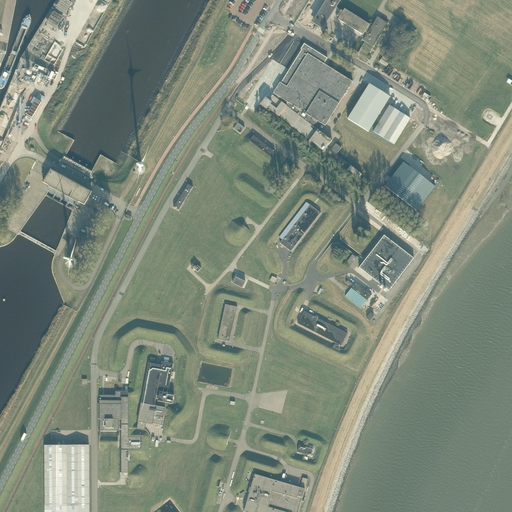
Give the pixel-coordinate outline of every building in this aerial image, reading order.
[(74,0),(64,0),(61,9),(71,14),(76,1),(74,0)] [(322,28),(335,7),(336,6),(339,0),(327,0),(314,23),(322,28)] [(365,32),(368,33),(371,28),(369,26),(370,25),(369,24),(345,9),(343,11),(341,10),(340,11),(339,12),(337,16),(339,18),(338,20),(363,35),(365,32)] [(57,11),(52,23),(63,27),(68,15),(57,11)] [(373,24),(371,28),(368,33),(365,37),(363,40),(373,47),(376,43),(377,44),(378,44),(379,43),(379,42),(379,41),(378,40),(385,28),(388,24),(380,19),(377,17),(373,24)] [(369,54),(369,53),(371,51),(372,50),(372,49),(373,48),(365,42),(365,43),(358,53),(356,56),(365,61),(366,59),(366,58),(367,58),(369,55),(369,54)] [(276,90),(274,93),(273,93),(274,94),(273,95),(272,95),(269,100),(266,98),(263,101),(260,105),(266,110),(268,108),(269,109),(268,110),(269,111),(270,110),(310,140),(309,141),(310,143),(311,141),(323,151),(322,152),(323,152),(324,151),(348,170),(347,171),(348,171),(349,170),(355,175),(359,178),(362,174),(351,166),(336,155),(341,148),(336,144),(331,150),(327,147),(332,141),(316,128),(319,122),(325,126),(351,85),(353,82),(328,66),(324,64),(328,58),(304,44),(301,49),(302,50),(281,83),(280,83),(276,90)] [(382,58),(380,62),(383,64),(387,66),(390,62),(390,61),(387,59),(383,57),(382,58)] [(370,84),(362,97),(361,97),(357,105),(356,105),(356,106),(351,114),(348,119),(368,132),(376,120),(390,97),(380,91),(370,84)] [(374,132),(384,138),(400,112),(395,109),(390,106),(380,122),(374,132)] [(400,112),(384,138),(394,144),(410,119),(405,115),(400,112)] [(439,118),(437,120),(446,126),(448,124),(439,118)] [(234,129),(240,134),(245,128),(238,123),(234,129)] [(438,129),(433,126),(429,133),(433,136),(438,129)] [(248,143),(269,160),(271,157),(275,152),(275,151),(275,152),(272,150),(273,150),(272,149),(272,150),(266,145),(266,144),(266,145),(263,143),(263,142),(262,142),(261,141),(256,138),(257,137),(256,137),(254,136),(254,135),(253,136),(250,140),(248,143)] [(55,171),(85,188),(87,184),(88,182),(93,174),(93,172),(94,171),(93,170),(92,170),(86,167),(86,166),(86,167),(87,165),(87,164),(86,165),(86,166),(79,163),(80,163),(80,162),(80,161),(79,161),(79,162),(79,163),(73,159),(74,158),(74,157),(73,157),(72,159),(66,156),(65,155),(64,155),(63,156),(62,157),(61,159),(58,165),(57,168),(55,171)] [(409,167),(404,163),(392,178),(390,181),(388,183),(385,187),(417,211),(436,187),(409,167)] [(89,198),(92,192),(85,188),(55,171),(51,169),(44,181),(43,183),(49,186),(79,202),(85,205),(89,198)] [(188,185),(187,185),(186,188),(186,187),(185,188),(186,188),(184,191),(183,191),(184,192),(183,192),(182,195),(181,194),(181,195),(182,195),(179,200),(178,199),(178,200),(174,207),(173,207),(174,207),(174,208),(176,209),(176,208),(179,211),(179,210),(183,203),(184,203),(183,203),(184,201),(186,198),(187,198),(186,198),(188,195),(189,195),(189,194),(190,191),(191,191),(193,188),(188,184),(187,184),(188,185)] [(79,202),(49,186),(48,188),(47,190),(49,191),(46,196),(73,210),(75,206),(77,207),(78,205),(79,202)] [(316,210),(315,209),(310,205),(308,204),(306,202),(279,237),(281,239),(283,240),(280,243),(291,252),(321,213),(316,210)] [(242,225),(241,224),(235,232),(240,235),(246,227),(245,226),(244,226),(242,225)] [(414,259),(384,236),(377,245),(363,263),(359,268),(376,281),(389,291),(414,259)] [(352,255),(346,263),(351,266),(357,258),(352,255)] [(193,264),(191,266),(193,267),(194,269),(196,270),(198,272),(201,268),(196,264),(195,265),(194,266),(193,264)] [(233,283),(242,288),(246,282),(242,280),(241,281),(236,278),(236,277),(233,283)] [(372,295),(364,289),(356,283),(352,287),(368,299),(372,295)] [(364,304),(368,300),(352,288),(351,289),(350,290),(349,291),(348,292),(347,293),(346,295),(345,296),(361,309),(362,307),(364,304)] [(218,340),(225,341),(230,342),(233,328),(233,326),(235,317),(237,307),(231,306),(225,305),(218,340)] [(348,334),(321,320),(304,311),(301,318),(298,324),(341,346),(348,334)] [(173,364),(162,362),(161,365),(159,365),(156,364),(149,363),(137,426),(133,426),(133,428),(137,428),(136,429),(145,430),(146,427),(146,423),(162,425),(164,417),(163,417),(164,417),(164,416),(165,408),(165,407),(155,406),(156,398),(158,398),(158,401),(172,404),(174,394),(160,391),(159,394),(157,394),(158,387),(169,389),(173,364)] [(129,397),(129,396),(128,396),(128,397),(125,397),(121,397),(121,391),(119,391),(118,391),(115,391),(115,395),(104,395),(103,395),(102,395),(101,395),(100,395),(100,403),(100,404),(100,431),(100,448),(100,442),(100,441),(100,437),(100,436),(101,436),(101,431),(118,431),(118,436),(118,437),(118,441),(118,442),(118,448),(119,448),(119,443),(119,436),(119,419),(121,419),(121,447),(121,473),(120,473),(123,473),(128,473),(129,473),(129,461),(129,449),(130,449),(142,449),(142,437),(129,437),(129,429),(129,428),(129,424),(129,397)] [(191,398),(183,396),(181,404),(190,405),(191,398)] [(229,437),(229,436),(230,435),(230,434),(230,435),(229,437),(221,435),(219,440),(221,441),(227,442),(227,445),(227,443),(228,443),(228,442),(228,441),(228,440),(229,438),(229,437)] [(79,445),(67,445),(56,445),(51,445),(45,445),(44,511),(89,511),(89,445),(79,445)] [(303,456),(303,457),(308,458),(313,460),(317,447),(306,445),(306,446),(305,446),(305,447),(303,446),(303,445),(302,445),(302,446),(301,446),(299,445),(298,449),(297,449),(298,449),(297,452),(300,453),(300,454),(301,453),(303,454),(304,455),(303,456)] [(299,487),(255,474),(245,507),(244,511),(298,511),(305,489),(300,487),(299,487)]
